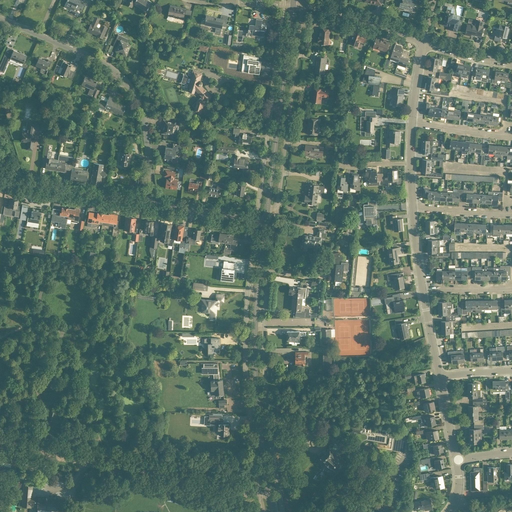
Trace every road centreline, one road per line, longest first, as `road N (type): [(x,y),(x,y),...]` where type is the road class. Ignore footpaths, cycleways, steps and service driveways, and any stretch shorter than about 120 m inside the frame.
road 1 (tertiary): [(270,495),(255,379),(261,220)]
road 2 (residential): [(150,202),(140,121),(115,71),(0,17)]
road 3 (unclassified): [(270,495),(29,447)]
road 4 (unclassified): [(263,206),(275,201),(302,5)]
road 5 (tertiary): [(263,206),(292,3)]
road 6 (unclassified): [(150,202),(0,181)]
road 7 (unclassified): [(424,42),(302,5)]
